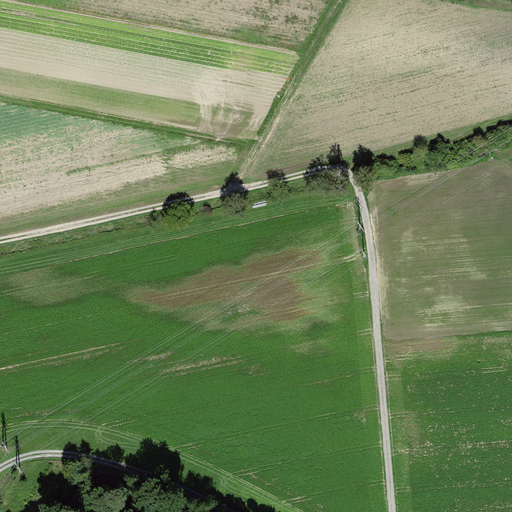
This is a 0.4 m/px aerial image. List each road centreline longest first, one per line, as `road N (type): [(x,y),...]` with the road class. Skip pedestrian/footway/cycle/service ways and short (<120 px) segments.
road 1 (track): [(0,239),(354,165)]
road 2 (track): [(354,165),(376,264),(393,511)]
road 3 (track): [(216,511),(111,464),(70,455),(34,454),(0,470)]
road 4 (track): [(231,191),(344,0)]
road 5 (track): [(354,165),(511,119)]
